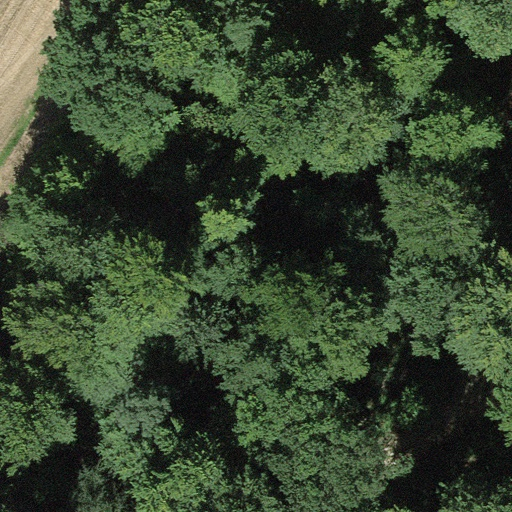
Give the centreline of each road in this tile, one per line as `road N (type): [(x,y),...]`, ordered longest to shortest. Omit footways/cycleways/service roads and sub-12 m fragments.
road 1 (track): [(0,207),(117,3)]
road 2 (track): [(511,366),(343,511)]
